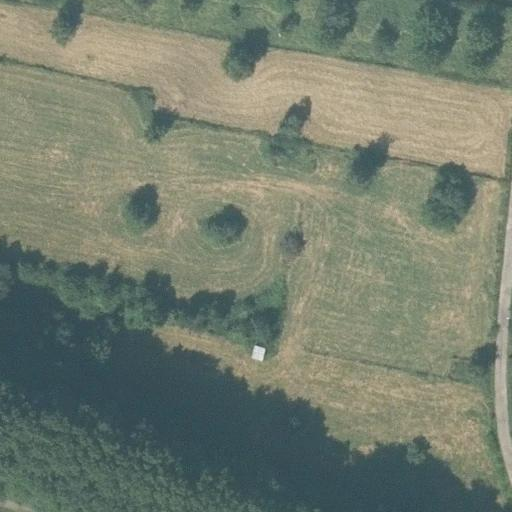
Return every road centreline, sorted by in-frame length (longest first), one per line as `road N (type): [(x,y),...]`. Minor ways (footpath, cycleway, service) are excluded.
road 1 (tertiary): [(0,414),(245,511)]
road 2 (track): [(511,463),(499,375),(511,220)]
